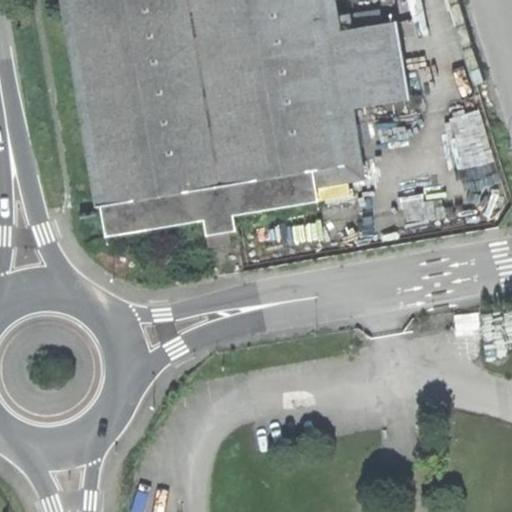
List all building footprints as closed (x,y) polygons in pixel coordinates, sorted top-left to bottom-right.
[(61,0),(97,207),(101,206),(314,170),(346,165),(337,111),(324,34),(322,18),(318,0),(61,0)] [(354,15),(356,24),(381,20),(379,11),(354,15)] [(350,13),(322,18),(324,34),(353,29),(350,13)] [(353,29),(324,34),(337,111),(410,99),(397,22),(353,29)] [(319,200),(314,170),(101,206),(106,236),(203,220),(232,215),(319,200)] [(235,230),(232,215),(203,220),(206,234),(235,230)]
